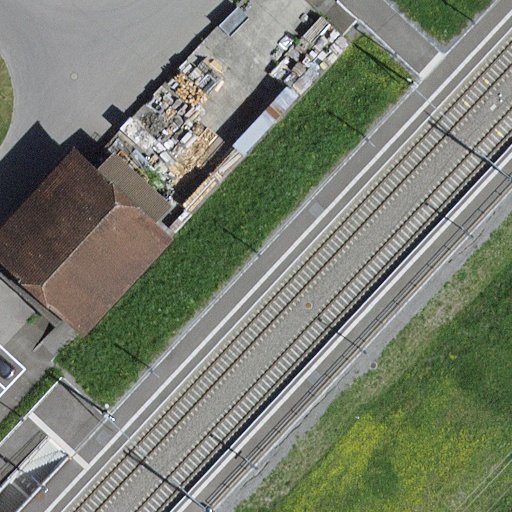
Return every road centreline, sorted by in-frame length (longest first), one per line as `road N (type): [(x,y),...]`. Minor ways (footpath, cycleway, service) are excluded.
road 1 (residential): [(99,88),(0,202)]
road 2 (residential): [(0,9),(99,88)]
road 3 (residential): [(185,0),(99,88)]
